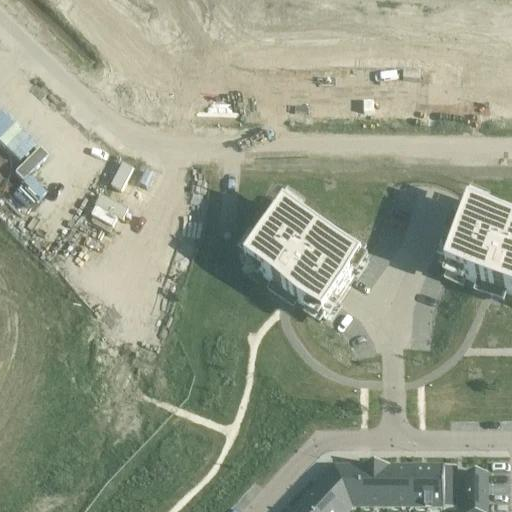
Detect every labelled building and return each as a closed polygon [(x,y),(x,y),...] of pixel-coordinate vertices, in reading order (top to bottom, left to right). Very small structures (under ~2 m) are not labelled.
[(132,0),(151,18),(167,0),(132,0)] [(194,0),(167,0),(151,18),(172,38),(202,7),(194,0)] [(327,0),(327,31),(339,31),(339,45),(361,45),(361,8),(339,8),(339,0),(327,0)] [(479,8),(479,45),(500,45),(500,30),(511,30),(511,0),(500,0),(500,8),(479,8)] [(250,5),(250,49),(280,49),(280,5),(250,5)] [(280,5),(280,49),(310,49),(310,5),(280,5)] [(361,45),(380,45),(380,7),(361,7),(361,8),(361,45)] [(380,7),(380,45),(399,45),(399,8),(399,7),(380,7)] [(420,8),(420,45),(439,45),(439,7),(420,7),(420,8)] [(439,7),(439,45),(458,45),(458,8),(458,7),(439,7)] [(399,8),(399,45),(420,45),(420,8),(399,8)] [(479,8),(458,8),(458,45),(479,45),(479,8)] [(504,303),(506,296),(511,298),(511,225),(471,210),(447,274),(493,291),(490,298),(504,303)] [(247,267),(272,285),(268,291),(280,300),(284,294),(324,322),(364,266),(286,211),(247,267)] [(316,488),(342,511),(352,511),(353,511),(361,511),(361,468),(334,468),(316,488)] [(361,468),(361,511),(389,511),(389,468),(361,468)] [(389,468),(389,511),(415,511),(415,468),(389,468)] [(445,468),(415,468),(415,511),(445,511),(445,503),(445,494),(445,486),(445,477),(445,468)] [(445,468),(445,477),(457,477),(457,468),(445,468)] [(445,477),(445,485),(457,485),(457,477),(445,477)] [(487,511),(487,477),(463,477),(463,511),(487,511)] [(445,485),(445,494),(457,494),(457,485),(445,485)] [(299,506),(305,511),(342,511),(316,488),(299,506)] [(445,494),(445,503),(457,503),(457,494),(445,494)] [(445,503),(445,511),(457,511),(457,503),(445,503)]
